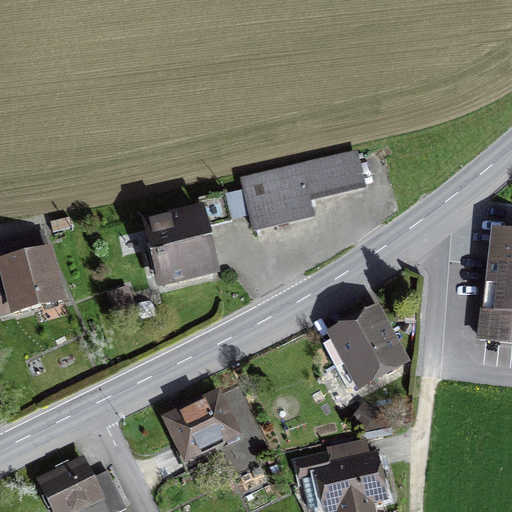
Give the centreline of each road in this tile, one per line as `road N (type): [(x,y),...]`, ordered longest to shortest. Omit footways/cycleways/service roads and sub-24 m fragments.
road 1 (secondary): [(429,217),(318,290),(96,404)]
road 2 (residential): [(429,217),(429,367),(511,377)]
